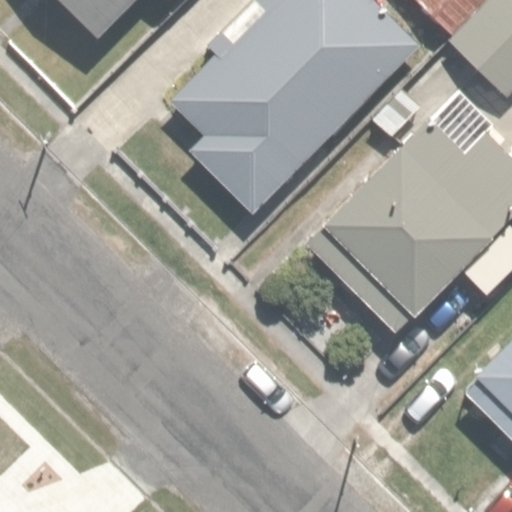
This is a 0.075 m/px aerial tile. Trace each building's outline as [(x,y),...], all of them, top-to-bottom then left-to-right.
[(68,0),(92,25),(117,0),(68,0)] [(197,60),(166,88),(201,126),(192,135),(249,197),(416,43),(376,0),(236,0),(185,47),(197,60)] [(452,31),(482,0),(421,0),(448,27),(452,31)] [(511,0),(482,0),(452,31),(505,84),(511,77),(511,0)] [(511,139),(509,143),(449,83),(438,94),(413,68),(368,113),(393,137),(302,228),(398,324),(511,212),(511,139)] [(511,325),(455,378),(511,439),(511,325)]
